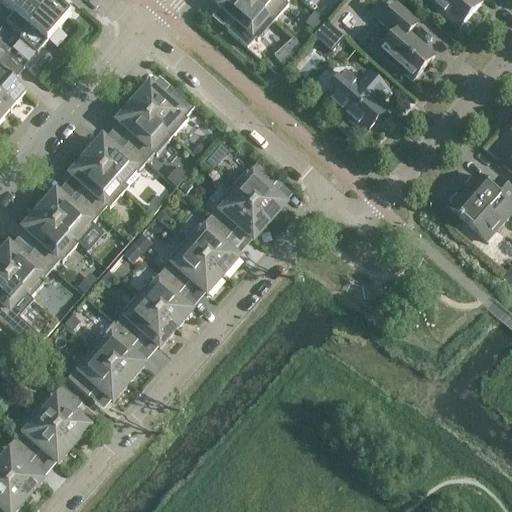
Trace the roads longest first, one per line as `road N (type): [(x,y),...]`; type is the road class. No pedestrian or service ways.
road 1 (residential): [(54,511),(305,226),(330,211)]
road 2 (residential): [(330,211),(324,190),(149,37)]
road 3 (residential): [(330,211),(370,213),(511,55)]
road 4 (residential): [(97,84),(0,194)]
